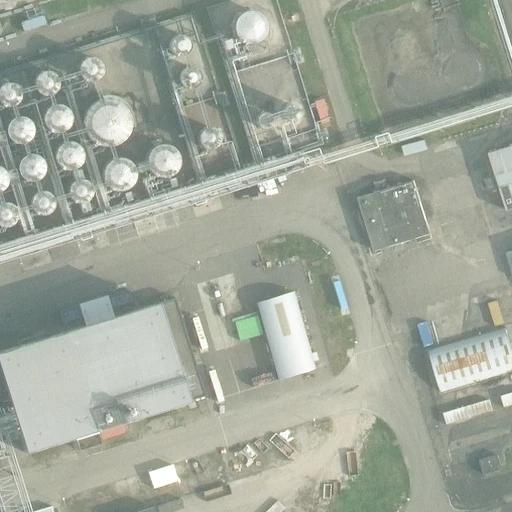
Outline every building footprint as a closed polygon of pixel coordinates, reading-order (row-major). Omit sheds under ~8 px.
[(260,13),(256,11),(252,9),(248,9),(244,10),(240,12),(236,15),(234,18),(232,22),(232,26),(232,30),(233,34),(236,38),(239,41),(242,43),(247,44),(251,44),(255,43),(259,42),(262,39),(265,35),(266,32),(267,27),(267,23),(265,19),(263,16),(260,13)] [(186,39),(184,37),(182,36),(180,36),(177,36),(175,36),(173,37),(171,39),(170,41),(169,43),(169,45),(169,48),(170,50),(172,52),(173,53),(176,55),(178,55),(180,55),(182,54),(185,53),(186,52),(188,50),(188,47),(189,45),(188,43),(187,41),(186,39)] [(100,63),(98,60),(95,59),(92,58),(89,58),(86,58),(83,59),(81,61),(79,63),(78,66),(77,69),(77,72),(78,75),(80,77),(82,79),(84,81),(87,82),(90,82),(93,82),(96,81),(98,79),(100,77),(101,74),(102,71),(102,68),(101,65),(100,63)] [(196,71),(195,69),(193,68),(190,67),(188,67),(186,68),(184,69),(182,71),(181,73),(180,75),(179,77),(180,80),(181,82),(182,84),(184,85),(186,86),(188,87),(191,87),(193,86),(195,85),(197,84),(198,82),(199,79),(199,77),(199,75),(198,72),(196,71)] [(55,77),(53,75),(51,73),(48,72),(45,72),(42,72),(39,73),(37,75),(35,77),(34,80),(33,83),(33,86),(34,89),(35,91),(37,94),(40,95),(43,96),(46,96),(49,96),(51,95),(54,93),(56,91),(57,88),(58,85),(57,82),(57,79),(55,77)] [(17,88),(15,86),(13,85),(10,84),(7,83),(4,84),(1,85),(0,85),(0,105),(2,107),(5,108),(7,108),(10,108),(13,106),(16,105),(18,102),(19,100),(19,97),(19,94),(19,91),(17,88)] [(123,105),(121,103),(118,101),(115,100),(112,99),(109,99),(106,98),(103,99),(100,99),(97,100),(94,101),(91,103),(89,105),(87,108),(85,110),(83,113),(82,116),(81,119),(81,122),(81,125),(82,129),(83,132),(84,134),(86,137),(88,140),(90,142),(92,144),(95,145),(98,147),(101,147),(104,148),(108,148),(111,147),(114,147),(117,145),(119,144),(122,142),(124,140),(126,137),(128,135),(129,132),(130,129),(131,125),(131,122),(130,119),(130,116),(129,113),(127,110),(125,108),(123,105)] [(69,112),(66,109),(64,107),(60,105),(57,104),(53,104),(50,105),(47,107),(44,109),(42,112),(41,116),(40,119),(41,123),(42,126),(44,129),(47,131),(50,133),(54,134),(58,134),(61,133),(64,131),(67,129),(69,126),(70,122),(70,119),(70,115),(69,112)] [(296,106),(294,105),(292,104),(290,104),(287,104),(285,105),(283,106),(282,107),(281,109),(280,112),(280,114),(281,116),(282,118),(283,120),(285,121),(287,122),(289,122),(291,122),(293,121),(295,120),(297,118),(298,117),(298,114),(298,112),(298,110),(297,108),(296,106)] [(269,115),(267,113),(265,113),(263,112),(261,112),(259,113),(257,114),(255,116),(254,118),(254,120),(254,122),(254,124),(255,126),(256,128),(258,129),(260,130),(262,131),(265,130),(267,130),(269,128),(270,127),(271,125),(272,123),(272,121),(271,118),(271,116),(269,115)] [(32,123),(29,120),(27,117),(23,116),(20,115),(16,115),(13,116),(10,118),(7,120),(5,123),(4,127),(3,130),(4,134),(5,137),(7,140),(10,142),(13,144),(17,145),(21,145),(24,144),(27,142),(30,140),(32,137),(33,133),(33,130),(33,126),(32,123)] [(217,132),(215,130),(213,128),(210,127),(207,127),(205,127),(202,128),(200,130),(198,132),(197,134),(197,137),(197,140),(198,142),(199,144),(201,146),(203,148),(205,149),(208,149),(211,149),(213,148),(215,146),(217,144),(218,142),(219,139),(219,136),(218,134),(217,132)] [(80,150),(78,147),(75,145),(72,143),(69,142),(65,142),(62,143),(58,145),(56,147),(54,150),(53,154),(52,157),(53,161),(54,164),(56,167),(59,170),(62,171),(66,172),(69,172),(73,171),(76,169),(79,167),(81,164),(82,160),(82,157),(82,153),(80,150)] [(178,156),(177,152),(174,149),(171,146),(167,145),(163,144),(159,144),(155,145),(151,147),(148,150),(146,154),(144,158),(144,162),(145,166),(147,170),(149,173),(152,176),(156,178),(160,179),(165,178),(169,177),(172,175),(175,172),(178,168),(179,164),(179,160),(178,156)] [(495,175),(483,178),(488,192),(499,188),(506,212),(511,209),(511,146),(488,154),(495,175)] [(43,161),(41,158),(38,156),(35,154),(32,153),(28,153),(25,154),(21,156),(19,158),(17,161),(16,165),(15,168),(16,172),(17,175),(19,178),(22,180),(25,182),(29,183),(32,183),(36,182),(39,180),(42,178),(44,175),(45,171),(45,168),(45,164),(43,161)] [(134,170),(132,166),(130,163),(126,160),(122,158),(118,158),(114,158),(110,159),(106,161),(103,164),(101,168),(100,172),(100,176),(100,180),(102,184),(105,187),(108,190),(112,192),(116,192),(120,192),(124,191),(128,189),(131,186),(133,182),(134,178),(135,174),(134,170)] [(88,185),(86,183),(83,181),(81,180),(78,180),(75,180),(72,181),(69,183),(68,185),(66,188),(66,191),(66,194),(66,197),(68,199),(70,202),(72,203),(75,204),(78,204),(81,204),(84,203),(86,201),(88,199),(90,196),(90,193),(90,190),(89,187),(88,185)] [(375,252),(430,234),(414,181),(358,198),(375,252)] [(451,182),(429,189),(432,198),(454,191),(451,182)] [(51,196),(49,194),(47,193),(44,192),(41,191),(38,192),(35,193),(33,195),(31,197),(29,200),(29,203),(29,205),(30,208),(31,211),(33,213),(36,215),(38,216),(41,216),(44,216),(47,214),(50,213),(52,210),(53,208),(53,205),(53,202),(53,199),(51,196)] [(456,199),(434,206),(436,214),(459,208),(456,199)] [(13,208),(11,206),(9,204),(6,203),(3,203),(0,203),(0,226),(1,227),(4,227),(7,227),(9,226),(12,224),(14,222),(15,219),(16,216),(16,213),(15,210),(13,208)] [(448,212),(436,215),(439,224),(450,221),(448,212)] [(453,228),(442,232),(444,240),(455,237),(453,228)] [(277,379),(315,369),(294,292),(256,303),(277,379)] [(174,298),(0,352),(0,373),(24,451),(204,395),(174,298)] [(511,373),(511,347),(507,330),(429,353),(441,394),(511,373)] [(484,475),(502,470),(498,455),(479,461),(484,475)]
